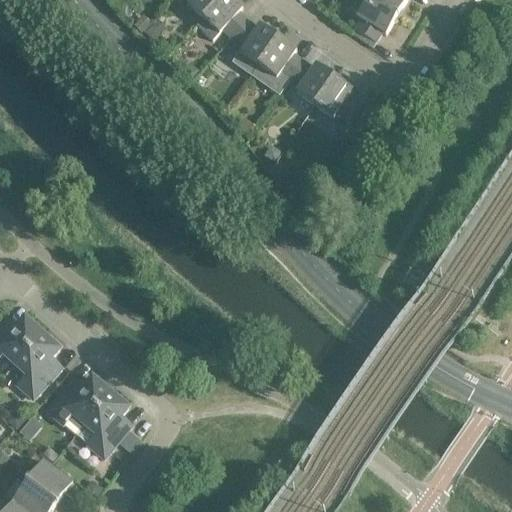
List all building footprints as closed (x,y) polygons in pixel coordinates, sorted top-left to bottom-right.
[(187,0),(190,2),(187,6),(203,21),(222,0),(187,0)] [(243,11),(231,0),(222,0),(203,21),(196,28),(212,44),(223,33),(232,41),(249,23),(240,15),(243,11)] [(398,18),(369,0),(357,19),(361,22),(354,33),(376,46),(382,35),(386,37),(398,18)] [(368,0),(369,0),(398,18),(409,0),(368,0)] [(156,23),(145,34),(153,41),(164,30),(157,23),(156,23)] [(257,31),(249,23),(232,41),(243,51),(234,65),(252,77),(278,40),(260,27),(257,31)] [(296,53),(278,40),(252,77),(280,97),(289,84),(304,64),(294,57),(296,53)] [(314,71),(304,64),(289,84),(299,91),(297,95),(315,108),(334,80),(316,67),(314,71)] [(188,67),(182,74),(190,81),(198,73),(191,67),(188,67)] [(353,93),(334,80),(315,108),(333,121),(336,117),(346,124),(360,104),(350,96),(353,93)] [(244,123),(237,132),(248,139),(255,129),(244,122),(244,123)] [(268,153),(264,158),(274,165),(281,155),(276,151),(268,153)] [(291,174),(284,186),(301,197),(308,185),(291,175),(291,174)] [(0,361),(5,356),(16,366),(45,333),(44,334),(33,324),(32,326),(26,321),(19,329),(9,320),(0,329),(0,361)] [(46,334),(45,333),(16,366),(27,377),(18,386),(34,401),(63,369),(53,360),(60,352),(55,346),(56,345),(45,335),(46,334)] [(65,427),(66,426),(78,435),(84,427),(85,428),(114,393),(113,392),(112,393),(101,384),(100,385),(94,380),(86,389),(76,380),(49,414),(65,427)] [(114,393),(85,428),(84,427),(78,435),(76,437),(77,438),(77,437),(105,460),(133,427),(122,419),(129,410),(123,405),(125,403),(113,394),(114,393)] [(16,416),(9,425),(17,432),(25,423),(16,416)] [(0,455),(0,464),(4,468),(9,462),(0,455)] [(44,465),(28,486),(63,511),(84,511),(70,501),(70,502),(66,503),(63,501),(73,487),(44,465)] [(63,511),(28,486),(13,506),(21,511),(63,511)]
